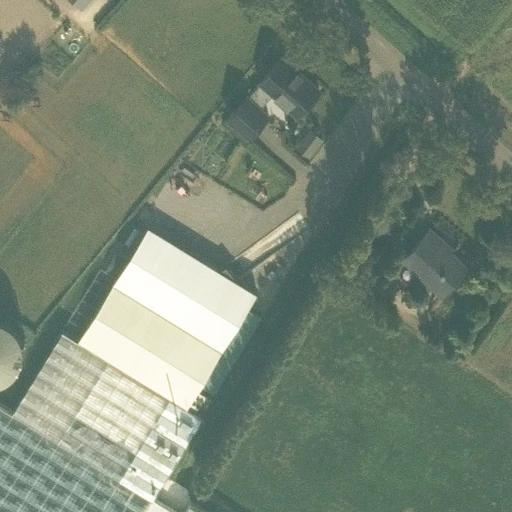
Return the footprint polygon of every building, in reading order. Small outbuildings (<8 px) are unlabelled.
[(268,114),(260,107),(274,92),(298,113),(319,89),(282,56),(260,80),(261,81),(248,95),(247,95),(228,116),(249,135),(268,114)] [(296,144),(309,155),(324,136),(311,125),(296,144)] [(0,511),(142,511),(203,414),(187,404),(267,291),(151,217),(79,338),(63,328),(13,410),(0,401),(0,511)] [(455,277),(465,265),(440,243),(443,240),(429,228),(404,255),(442,290),(455,277)] [(0,365),(22,348),(0,319),(0,365)] [(197,403),(205,408),(211,398),(203,393),(197,403)] [(177,509),(184,498),(167,486),(160,496),(177,509)] [(209,511),(189,500),(181,511),(209,511)]
